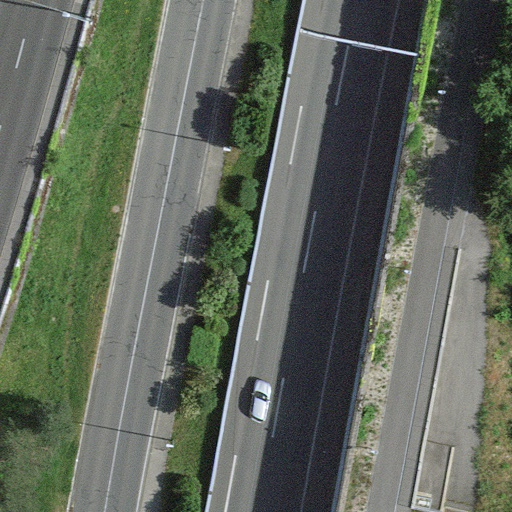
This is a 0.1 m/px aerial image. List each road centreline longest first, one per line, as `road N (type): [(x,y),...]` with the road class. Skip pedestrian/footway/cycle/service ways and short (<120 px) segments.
road 1 (motorway): [(207,0),(107,511)]
road 2 (motorway): [(258,511),(357,0)]
road 3 (primary): [(104,511),(202,0)]
road 4 (tertiary): [(0,125),(33,0)]
